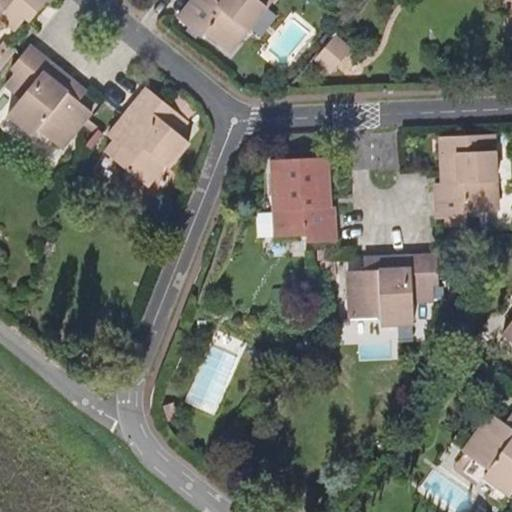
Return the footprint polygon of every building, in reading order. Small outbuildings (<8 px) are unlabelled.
[(49,0),(0,0),(0,18),(16,31),(26,19),(31,23),(49,0)] [(230,53),(273,0),(193,0),(179,18),(203,37),(207,33),(230,53)] [(331,73),(352,47),(337,34),(316,60),(331,73)] [(0,73),(0,74),(19,51),(12,45),(0,60),(0,73)] [(81,101),(89,92),(31,46),(11,69),(16,73),(5,86),(22,99),(8,116),(34,137),(39,131),(63,150),(94,112),(81,101)] [(171,169),(192,143),(179,133),(200,108),(181,92),(170,105),(148,87),(108,136),(115,141),(106,152),(149,186),(166,165),(171,169)] [(500,211),(497,134),(441,136),(443,182),(436,182),(438,219),(447,219),(447,227),(472,227),(472,212),(500,211)] [(332,207),(329,157),(273,160),(276,236),(309,236),(309,242),(338,241),(336,206),(332,207)] [(440,286),(439,254),(364,257),(365,270),(349,271),(350,319),(381,317),(381,325),(415,324),(414,302),(435,301),(435,286),(440,286)] [(511,412),(505,421),(492,412),(464,451),(489,469),(484,476),(511,496),(511,495),(511,412)]
